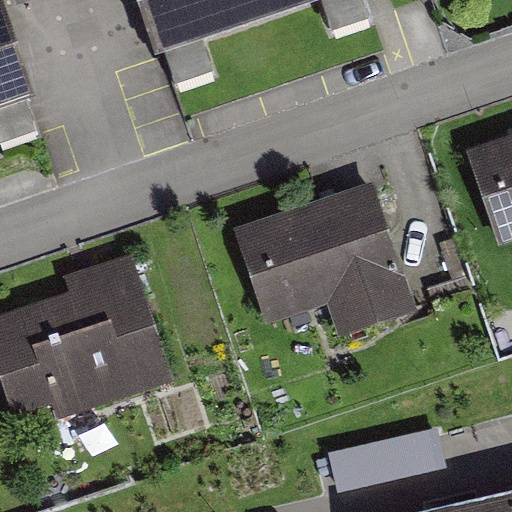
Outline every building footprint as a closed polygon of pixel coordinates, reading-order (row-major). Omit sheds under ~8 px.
[(6,0),(0,0),(0,104),(38,92),(6,0)] [(152,0),(165,40),(287,0),(152,0)] [(511,144),(468,159),(500,254),(505,252),(511,249),(511,144)] [(394,182),(263,220),(291,317),(346,301),(356,334),(431,312),(394,182)] [(82,296),(3,321),(30,402),(66,390),(74,414),(190,377),(149,250),(75,274),(82,296)] [(511,511),(511,497),(441,511),(511,511)]
